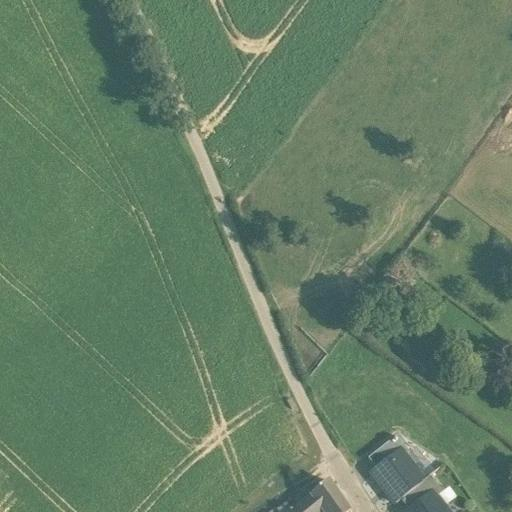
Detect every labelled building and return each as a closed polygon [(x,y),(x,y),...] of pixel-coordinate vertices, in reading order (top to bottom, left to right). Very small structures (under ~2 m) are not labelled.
[(398,430),(370,452),(379,464),(402,446),(405,450),(410,446),(398,430)] [(374,467),(397,497),(401,494),(424,476),(405,450),(402,446),(379,464),(374,467)] [(424,476),(401,494),(410,506),(434,488),(437,492),(443,487),(431,471),(424,476)] [(285,511),(316,511),(325,505),(341,492),(328,474),(310,489),(311,491),(285,511)] [(452,511),(437,492),(434,488),(410,506),(406,509),(407,511),(452,511)] [(341,492),(325,505),(330,511),(344,511),(346,510),(351,507),(341,492)]
